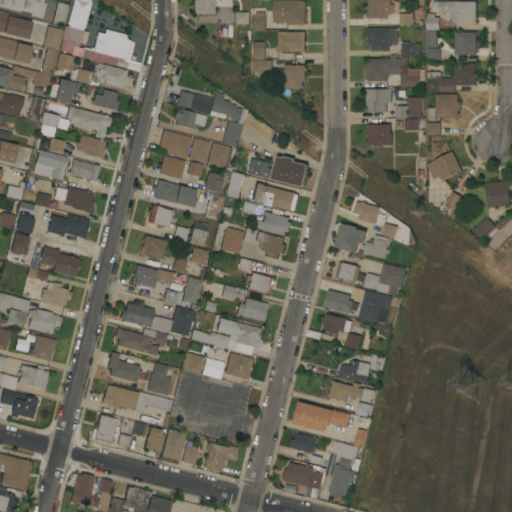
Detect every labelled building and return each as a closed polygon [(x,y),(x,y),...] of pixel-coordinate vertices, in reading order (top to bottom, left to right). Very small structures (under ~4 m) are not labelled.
[(0,0),(42,0),(42,2),(44,3),(41,18),(29,15),(29,13),(19,10),(19,11),(0,6),(0,0)] [(67,23),(73,0),(89,0),(89,1),(91,2),(84,28),(67,23)] [(193,14),(193,0),(213,0),(213,1),(214,1),(214,14),(193,14)] [(301,0),(301,1),(305,0),(306,24),(287,24),(287,22),(274,22),(273,0),(301,0)] [(368,18),(366,18),(366,5),(368,5),(368,0),(391,0),(391,4),(393,4),(393,14),(388,14),(388,16),(387,16),(387,18),(368,18)] [(476,23),(455,23),(455,22),(454,22),(454,19),(448,19),(448,13),(439,13),(439,11),(433,11),(433,1),(476,1),(476,23)] [(57,2),(68,4),(63,26),(51,23),(57,2)] [(251,29),(251,16),(255,16),(255,8),(265,8),(265,16),(266,16),(266,29),(251,29)] [(0,11),(9,14),(9,16),(32,21),(27,39),(3,33),(3,32),(0,31),(0,11)] [(247,12),(247,24),(234,24),(234,12),(247,12)] [(400,25),(399,13),(413,13),(414,24),(400,25)] [(427,29),(427,17),(427,13),(435,13),(435,17),(440,17),(440,29),(427,29)] [(130,40),(130,41),(133,42),(128,60),(125,59),(117,57),(115,65),(41,47),(47,25),(58,28),(56,37),(60,38),(63,25),(82,30),(77,47),(92,51),(97,32),(130,40)] [(397,27),(397,45),(389,45),(389,46),(390,46),(390,48),(389,48),(389,56),(377,56),(377,51),(372,51),(371,44),(369,44),(369,37),(366,37),(366,28),(397,27)] [(437,47),(427,48),(427,30),(436,30),(437,47)] [(304,51),(277,51),(277,45),(278,45),(278,31),(305,31),(304,51)] [(477,54),(455,54),(455,53),(454,53),(454,50),(455,50),(455,32),(477,32),(477,54)] [(0,37),(16,41),(16,42),(31,46),(29,54),(32,54),(31,58),(29,58),(27,64),(0,56),(0,37)] [(265,59),(252,59),(252,48),(253,48),(253,42),(265,41),(265,59)] [(420,56),(402,56),(401,43),(402,43),(402,41),(409,41),(409,43),(420,43),(420,56)] [(0,66),(11,70),(12,65),(35,71),(40,72),(46,48),(57,51),(51,75),(48,74),(45,87),(31,84),(32,79),(24,77),(29,79),(25,92),(7,88),(0,86),(0,66)] [(426,60),(427,48),(441,48),(440,60),(426,60)] [(90,71),(86,83),(74,80),(74,81),(68,79),(70,71),(63,70),(62,72),(54,70),(59,52),(72,56),(69,67),(71,67),(71,70),(77,68),(90,71)] [(390,58),(390,55),(395,55),(395,58),(402,58),(402,56),(408,56),(408,68),(419,68),(419,69),(425,69),(425,81),(420,81),(420,87),(400,87),(400,75),(399,75),(399,74),(387,74),(387,75),(388,75),(388,78),(387,78),(387,80),(368,80),(368,79),(366,79),(366,67),(368,67),(368,58),(390,58)] [(258,77),(259,77),(259,72),(252,72),(252,60),(272,60),(272,72),(272,78),(261,78),(261,82),(259,81),(258,77)] [(126,70),(122,88),(96,81),(97,75),(93,74),(96,62),(126,70)] [(454,85),(454,84),(453,84),(453,81),(454,81),(454,63),(475,63),(476,85),(454,85)] [(305,65),(305,67),(307,67),(307,71),(305,71),(305,81),(302,81),(302,88),(285,88),(285,77),(282,77),(282,74),(281,74),(281,70),(285,70),(285,65),(305,65)] [(427,91),(427,72),(440,72),(440,91),(427,91)] [(53,99),(54,97),(48,95),(51,83),(57,84),(59,78),(73,82),(79,83),(76,94),(71,93),(69,103),(53,99)] [(116,93),(114,100),(118,101),(115,110),(112,109),(112,110),(92,104),(92,102),(90,102),(91,99),(93,100),(95,93),(101,95),(102,89),(116,93)] [(392,89),(392,102),(386,102),(386,112),(369,112),(369,106),(366,106),(366,89),(392,89)] [(180,90),(192,94),(211,99),(207,113),(176,105),(180,90)] [(0,111),(0,98),(2,93),(9,95),(10,94),(24,97),(21,108),(20,108),(18,116),(0,111)] [(458,94),(458,102),(460,102),(461,110),(458,110),(458,117),(437,117),(437,121),(428,121),(428,108),(436,108),(436,94),(458,94)] [(39,122),(25,119),(30,96),(45,99),(42,112),(39,122)] [(238,121),(223,117),(223,118),(208,114),(212,98),(217,99),(217,97),(222,99),(222,100),(229,101),(229,102),(230,102),(230,104),(235,105),(235,107),(241,108),(238,121)] [(396,117),(396,106),(408,106),(408,101),(406,101),(406,98),(408,98),(408,97),(422,97),(422,98),(425,98),(425,111),(422,111),(422,117),(396,117)] [(110,117),(107,127),(105,126),(102,139),(94,137),(95,131),(89,129),(89,130),(71,126),(72,124),(68,123),(69,119),(65,118),(68,106),(110,117)] [(195,113),(192,123),(196,124),(194,130),(174,124),(175,120),(172,120),(176,108),(195,113)] [(242,122),(246,109),(273,129),(270,141),(242,122)] [(42,112),(58,116),(58,118),(67,120),(65,130),(54,127),(52,137),(38,133),(41,123),(39,122),(42,112)] [(404,130),(404,118),(418,118),(418,129),(404,130)] [(227,120),(241,124),(235,147),(221,143),(227,120)] [(427,135),(427,122),(441,122),(441,135),(427,135)] [(369,145),(369,137),(367,137),(367,124),(391,124),(391,134),(392,134),(392,145),(369,145)] [(0,129),(11,132),(8,140),(0,138),(0,129)] [(191,137),(185,158),(157,151),(162,130),(191,137)] [(80,134),(91,137),(91,138),(104,141),(102,148),(105,148),(104,152),(103,152),(101,158),(85,154),(85,153),(76,151),(80,134)] [(64,141),(61,153),(47,150),(50,137),(64,141)] [(209,142),(204,163),(187,159),(192,137),(209,142)] [(0,140),(16,144),(11,163),(0,160),(0,140)] [(211,142),(232,147),(227,167),(223,166),(222,167),(206,163),(211,142)] [(32,173),(38,149),(67,157),(61,180),(32,173)] [(462,171),(443,180),(442,178),(441,179),(440,176),(434,179),(427,163),(453,151),(462,171)] [(184,161),(180,179),(158,173),(163,155),(184,161)] [(271,179),(277,156),(284,157),(284,156),(295,158),(294,161),(308,164),(308,166),(309,166),(304,187),(271,179)] [(251,158),(270,162),(268,167),(272,168),(269,179),(247,173),(251,158)] [(98,166),(95,177),(98,177),(97,182),(86,179),(68,174),(72,159),(98,166)] [(189,161),(202,164),(198,177),(186,173),(189,161)] [(230,171),(242,174),(236,198),(224,195),(230,171)] [(203,189),(207,172),(219,175),(223,176),(219,193),(203,189)] [(152,197),(154,192),(151,191),(152,186),(155,186),(157,179),(179,185),(195,189),(194,196),(195,197),(193,207),(152,197)] [(489,207),(486,183),(508,180),(511,205),(489,207)] [(255,183),(267,186),(295,193),(295,194),(298,195),(294,211),(291,210),(251,200),(255,183)] [(22,188),(19,199),(4,196),(7,185),(22,188)] [(91,192),(90,194),(91,195),(90,199),(92,200),(91,205),(89,204),(87,212),(72,208),(72,206),(62,204),(63,201),(53,198),(55,186),(66,189),(67,186),(91,192)] [(452,191),(463,197),(457,208),(446,203),(452,191)] [(50,195),(47,207),(34,204),(37,192),(50,195)] [(211,194),(223,197),(218,217),(206,214),(211,194)] [(254,203),(252,214),(241,211),(244,201),(254,203)] [(375,224),(358,219),(359,215),(353,213),(356,201),(361,202),(362,201),(366,202),(366,203),(380,207),(375,224)] [(167,227),(147,222),(151,204),(162,207),(162,208),(172,210),(167,227)] [(289,217),(288,221),(291,222),(289,232),(286,231),(285,235),(254,228),(256,220),(262,222),(265,211),(289,217)] [(0,226),(0,214),(1,212),(14,215),(11,229),(0,226)] [(29,234),(15,230),(19,214),(22,215),(23,213),(28,214),(27,217),(33,218),(29,234)] [(84,238),(63,233),(62,236),(58,235),(58,234),(46,231),(50,215),(65,218),(66,214),(79,217),(79,216),(81,217),(81,218),(88,220),(84,238)] [(482,240),(473,230),(487,217),(496,227),(482,240)] [(219,249),(224,229),(216,227),(218,220),(227,222),(225,227),(243,231),(237,254),(219,249)] [(188,242),(192,222),(202,225),(201,230),(206,231),(202,245),(188,242)] [(336,247),(336,246),(335,246),(341,223),(342,224),(342,223),(358,227),(357,229),(367,231),(364,242),(360,241),(357,252),(336,247)] [(397,226),(394,238),(381,234),(384,223),(397,226)] [(188,228),(184,241),(172,238),(175,225),(188,228)] [(242,241),(245,226),(256,229),(252,244),(242,241)] [(284,238),(282,244),(285,245),(283,253),(280,253),(280,255),(258,249),(258,248),(257,248),(259,240),(255,239),(257,231),(284,238)] [(24,255),(18,253),(18,255),(9,253),(14,232),(29,236),(24,255)] [(363,253),(364,250),(361,249),(362,244),(365,245),(366,242),(373,243),(375,239),(374,238),(375,234),(388,238),(387,241),(388,241),(386,249),(388,249),(388,253),(385,253),(384,258),(363,253)] [(144,237),(144,235),(165,240),(162,255),(163,256),(162,258),(161,258),(160,259),(139,254),(141,246),(142,242),(142,241),(143,237),(144,237)] [(74,276),(67,274),(67,275),(64,275),(64,274),(52,270),(53,266),(38,262),(42,246),(55,249),(55,248),(59,249),(58,253),(79,258),(74,276)] [(207,250),(203,264),(188,260),(192,247),(207,250)] [(186,259),(183,272),(171,269),(174,256),(186,259)] [(269,264),(266,275),(249,271),(252,260),(269,264)] [(406,268),(402,287),(391,285),(388,294),(377,291),(377,290),(363,287),(364,282),(357,280),(357,279),(354,278),(353,281),(338,277),(338,278),(336,278),(338,268),(339,261),(342,262),(343,262),(357,265),(357,266),(360,267),(359,272),(367,274),(367,272),(380,276),(383,263),(406,268)] [(134,283),(136,274),(134,273),(136,264),(155,269),(156,268),(172,272),(169,284),(155,280),(153,288),(134,283)] [(25,276),(27,267),(47,272),(45,280),(25,276)] [(247,287),(251,272),(274,278),(269,293),(247,287)] [(199,285),(200,285),(199,288),(198,288),(194,303),(181,300),(183,290),(183,286),(184,287),(187,276),(200,280),(199,285)] [(48,302),(48,301),(39,299),(42,288),(45,289),(47,281),(52,283),(52,281),(61,284),(60,287),(68,289),(67,291),(71,292),(69,300),(65,299),(64,306),(48,302)] [(235,287),(232,299),(220,296),(223,284),(235,287)] [(386,323),(358,316),(362,301),(351,298),(354,287),(366,290),(365,290),(393,297),(386,323)] [(163,300),(166,288),(181,292),(178,304),(163,300)] [(323,307),(328,289),(351,295),(349,300),(353,301),(353,302),(359,304),(357,311),(351,309),(350,313),(323,307)] [(0,292),(14,296),(14,297),(29,300),(26,311),(11,308),(12,305),(8,304),(7,306),(5,305),(3,311),(0,309),(0,292)] [(235,314),(238,303),(240,304),(241,302),(243,303),(244,297),(267,303),(263,321),(235,314)] [(186,336),(168,331),(167,333),(148,328),(148,327),(122,320),(122,319),(119,318),(122,308),(124,309),(126,302),(154,309),(152,315),(171,320),(174,305),(193,310),(186,336)] [(0,322),(0,318),(6,320),(7,316),(6,315),(6,313),(8,313),(9,308),(19,311),(26,312),(22,328),(0,322)] [(27,328),(29,317),(26,316),(28,309),(31,310),(31,309),(35,309),(35,308),(51,312),(51,313),(55,314),(55,315),(61,317),(58,327),(53,325),(51,334),(27,328)] [(347,318),(347,320),(352,321),(349,332),(344,330),(344,332),(339,331),(338,334),(325,331),(325,332),(322,331),(324,324),(320,323),(322,316),(326,317),(327,313),(347,318)] [(261,328),(258,339),(261,340),(259,346),(257,345),(256,347),(252,346),(250,354),(225,348),(212,345),(212,344),(189,339),(192,329),(209,334),(210,332),(228,336),(227,340),(229,340),(230,335),(215,331),(219,318),(261,328)] [(0,327),(10,330),(8,336),(9,336),(8,340),(7,340),(6,346),(0,344),(0,327)] [(116,345),(118,338),(113,337),(116,327),(141,334),(143,328),(155,331),(172,335),(171,339),(176,341),(174,348),(165,346),(167,339),(165,338),(164,344),(152,341),(153,337),(152,337),(151,344),(158,346),(155,355),(116,345)] [(348,332),(362,336),(358,349),(345,346),(348,332)] [(56,340),(52,352),(51,352),(49,361),(30,356),(35,335),(56,340)] [(118,353),(117,360),(139,365),(138,370),(141,370),(139,379),(136,378),(135,382),(108,375),(110,368),(106,367),(110,351),(118,353)] [(203,356),(199,373),(180,369),(184,352),(203,356)] [(252,358),(247,379),(223,373),(229,352),(252,358)] [(342,377),(345,364),(351,365),(353,359),(372,364),(375,355),(386,357),(382,372),(367,369),(366,372),(365,371),(364,375),(368,376),(366,383),(342,377)] [(148,383),(147,382),(147,380),(148,380),(150,372),(151,373),(154,362),(170,366),(170,369),(171,369),(170,374),(165,373),(164,376),(170,377),(166,394),(154,392),(153,393),(151,392),(151,391),(146,389),(148,383)] [(17,382),(19,375),(17,374),(17,371),(20,372),(20,370),(18,370),(20,364),(35,368),(36,364),(43,366),(42,370),(47,371),(45,379),(46,379),(44,389),(17,382)] [(0,373),(16,377),(13,390),(0,386),(0,373)] [(328,397),(332,380),(353,385),(354,382),(360,383),(359,387),(364,388),(376,391),(373,403),(361,400),(361,398),(348,395),(347,402),(328,397)] [(172,401),(171,405),(169,405),(168,411),(145,406),(146,404),(143,404),(141,412),(123,407),(122,409),(119,408),(119,406),(115,405),(115,408),(108,406),(108,404),(101,402),(103,393),(104,394),(106,384),(172,401)] [(13,406),(0,402),(0,397),(2,389),(16,392),(13,406)] [(294,423),(299,401),(350,414),(347,427),(330,423),(330,426),(327,425),(325,431),(294,423)] [(374,405),(371,417),(355,413),(358,401),(374,405)] [(116,419),(110,442),(90,437),(93,422),(97,423),(99,414),(116,419)] [(143,434),(142,436),(131,433),(127,447),(116,444),(119,435),(118,435),(120,426),(131,429),(134,420),(148,424),(148,426),(161,430),(160,434),(163,434),(158,451),(146,448),(146,447),(144,447),(145,441),(144,440),(145,436),(146,435),(143,434)] [(167,428),(185,433),(183,438),(185,439),(182,447),(181,447),(178,460),(160,456),(167,428)] [(364,448),(353,445),(358,428),(368,430),(364,448)] [(317,437),(315,445),(316,446),(316,449),(314,448),(313,453),(293,448),(293,447),(290,446),(291,441),(290,440),(293,431),(317,437)] [(359,447),(354,464),(351,463),(350,466),(351,466),(350,470),(355,471),(352,483),(349,482),(346,496),(339,494),(338,497),(329,495),(330,492),(328,491),(334,469),(333,469),(334,466),(335,466),(335,464),(339,465),(341,457),(331,454),(334,441),(359,447)] [(202,468),(205,455),(202,454),(203,448),(205,449),(206,442),(227,447),(228,445),(237,447),(234,461),(224,458),(222,466),(221,466),(220,472),(202,468)] [(198,448),(194,464),(181,461),(185,445),(198,448)] [(0,453),(30,461),(29,465),(30,465),(29,470),(28,470),(27,474),(28,475),(24,490),(0,484),(0,480),(4,465),(0,464),(0,453)] [(328,459),(326,466),(310,462),(312,455),(328,459)] [(314,468),(313,471),(322,473),(318,489),(284,480),(285,479),(282,478),(284,468),(287,469),(289,461),(314,468)] [(76,474),(80,474),(80,472),(93,475),(92,479),(93,480),(91,488),(93,488),(91,495),(98,496),(99,491),(97,490),(100,478),(112,481),(109,494),(105,511),(95,510),(95,507),(87,505),(87,506),(69,501),(76,474)] [(0,511),(0,485),(6,487),(4,493),(15,496),(10,511),(0,511)] [(144,511),(122,505),(119,511),(109,511),(106,511),(110,496),(123,500),(127,486),(132,487),(132,486),(142,488),(141,489),(149,491),(144,511)] [(170,500),(167,511),(145,511),(149,498),(150,498),(151,495),(170,500)]
